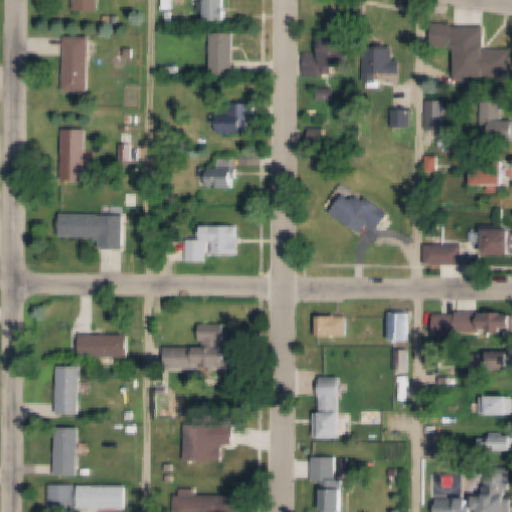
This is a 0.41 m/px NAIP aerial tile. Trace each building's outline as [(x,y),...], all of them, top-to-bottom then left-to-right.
[(79,0),(103,0),(103,10),(79,10),(79,0)] [(227,0),(227,20),(207,20),(207,0),(227,0)] [(491,27),(490,50),(511,50),(511,73),(493,73),(493,77),(480,77),(480,81),(465,81),(466,49),(459,49),(459,45),(440,45),(441,23),(459,23),(459,26),(491,27)] [(216,32),(240,33),(239,74),(215,74),(216,32)] [(71,36),(95,37),(94,91),(70,91),(71,36)] [(338,65),(338,77),(309,76),(309,53),(325,53),(325,37),(355,38),(355,65),(338,65)] [(399,47),(399,61),(407,61),(407,74),(383,74),(383,81),(371,81),(371,47),(399,47)] [(322,89),(338,89),(338,99),(321,99),(322,89)] [(429,102),(449,103),(449,130),(428,130),(429,102)] [(505,102),(505,121),(511,121),(511,139),(482,139),(482,102),(505,102)] [(395,110),(416,110),(416,128),(394,127),(395,110)] [(224,113),(250,114),(250,133),(223,132),(224,124),(217,124),(217,116),(224,116),(224,113)] [(312,129),(329,129),(328,140),(312,140),(312,129)] [(67,131),(92,131),(91,182),(65,182),(67,131)] [(395,136),(412,136),(412,149),(395,149),(395,136)] [(125,145),(137,145),(136,160),(125,160),(125,145)] [(207,168),(224,168),(224,157),(243,158),(242,188),(214,187),(214,180),(207,180),(207,168)] [(430,157),(443,157),(443,173),(430,172),(430,157)] [(482,160),(511,160),(511,186),(509,186),(509,193),(496,192),(496,185),(482,185),(482,160)] [(361,195),(371,202),(373,198),(396,215),(383,233),(374,226),(369,234),(339,212),(351,195),(358,200),(361,195)] [(102,237),(65,236),(65,215),(122,216),(122,221),(130,221),(129,248),(101,248),(102,237)] [(204,228),(244,229),(243,254),(219,254),(219,241),(213,241),(212,262),(191,262),(192,240),(203,240),(204,228)] [(493,232),(511,232),(511,255),(492,255),(493,232)] [(429,246),(467,247),(466,266),(428,265),(429,246)] [(395,314),(415,315),(415,341),(394,340),(395,314)] [(490,314),(511,314),(511,332),(490,332),(490,314)] [(461,315),(487,315),(487,333),(461,333),(461,315)] [(322,318),(352,318),(351,337),(322,336),(322,318)] [(230,325),(229,369),(172,368),(173,348),(210,349),(210,342),(205,342),(205,324),(230,325)] [(85,337),(134,338),(134,359),(84,358),(85,337)] [(399,351),(413,352),(413,372),(399,371),(399,351)] [(431,351),(447,352),(446,367),(429,365),(431,351)] [(495,353),(511,353),(511,370),(494,370),(495,353)] [(64,367),(88,368),(87,415),(63,415),(64,367)] [(324,379),(346,379),(345,411),(323,411),(324,379)] [(427,390),(440,390),(439,406),(426,406),(427,390)] [(402,393),(411,393),(411,414),(402,414),(402,393)] [(486,398),(511,398),(511,414),(486,414),(486,398)] [(329,413),(349,414),(348,438),(328,438),(329,413)] [(429,419),(439,419),(438,435),(429,434),(429,419)] [(191,425),(238,426),(238,446),(227,445),(227,463),(191,463),(191,425)] [(64,430),(86,431),(85,476),(64,475),(64,430)] [(482,439),(494,439),(494,435),(511,435),(511,452),(482,452),(482,439)] [(316,458),(342,458),(341,482),(348,482),(347,511),(326,511),(327,482),(316,482),(316,458)] [(352,459),(351,470),(343,470),(343,459),(352,459)] [(54,511),(54,486),(81,487),(81,511),(54,511)] [(85,488),(134,489),(133,510),(84,509),(85,488)] [(187,511),(187,490),(201,490),(201,497),(245,498),(245,511),(187,511)] [(481,511),(481,499),(511,499),(511,511),(481,511)] [(441,511),(442,500),(480,501),(479,511),(441,511)]
